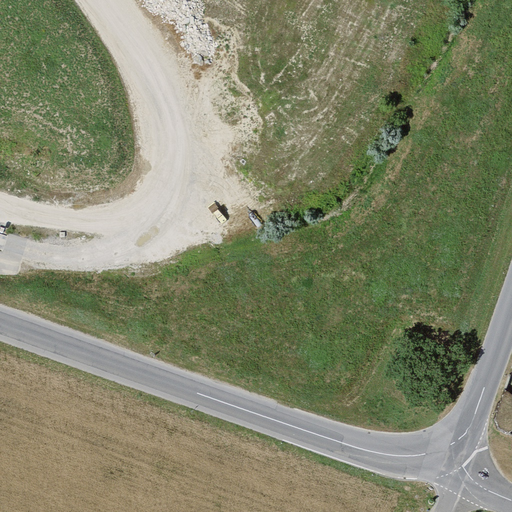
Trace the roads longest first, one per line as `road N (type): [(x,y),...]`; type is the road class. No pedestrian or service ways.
road 1 (tertiary): [(0,322),(359,449),(454,470)]
road 2 (tertiary): [(511,306),(454,470)]
